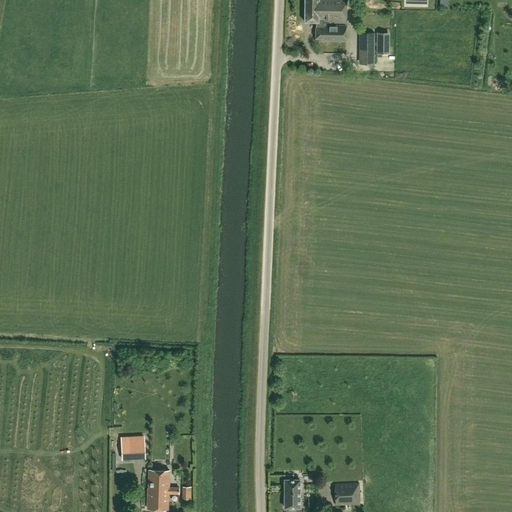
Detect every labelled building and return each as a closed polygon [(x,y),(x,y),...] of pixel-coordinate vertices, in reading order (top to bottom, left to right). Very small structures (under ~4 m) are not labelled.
[(304,0),(304,22),(316,22),(315,40),(346,41),(346,25),(324,25),(324,22),(346,22),(346,0),(304,0)] [(375,33),(361,33),(361,64),(374,64),(375,33)] [(377,33),(377,53),(389,53),(389,33),(377,33)] [(144,438),(121,438),(122,459),(144,458),(144,438)] [(149,470),(148,509),(168,509),(168,493),(179,494),(180,487),(169,487),(169,470),(149,470)] [(285,479),(285,507),(300,507),(300,491),(302,491),(302,483),(298,483),(298,480),(300,480),(300,479),(285,479)] [(359,482),(335,484),(336,505),(360,503),(359,482)] [(191,487),(183,487),(183,499),(191,499),(191,487)]
